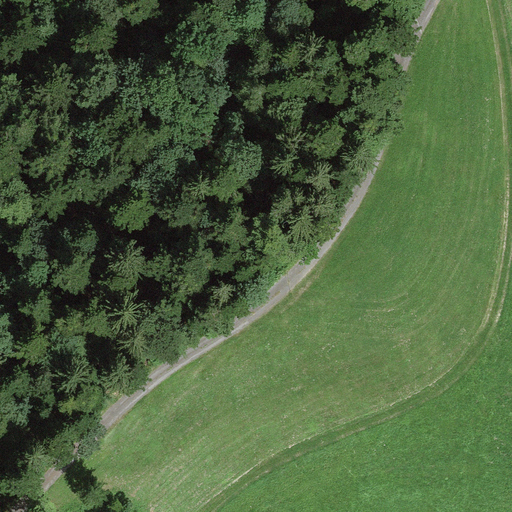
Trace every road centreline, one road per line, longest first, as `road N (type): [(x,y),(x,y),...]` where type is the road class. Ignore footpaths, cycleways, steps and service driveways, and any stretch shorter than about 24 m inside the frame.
road 1 (track): [(15,511),(123,406),(289,292),(313,267),(365,186),(435,0)]
road 2 (track): [(0,225),(64,216),(190,157),(231,94),(259,0)]
